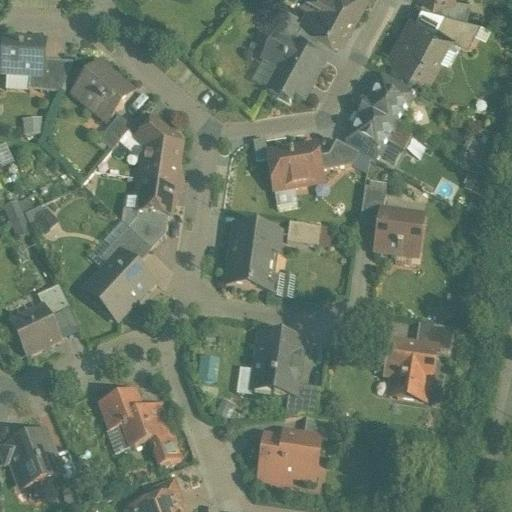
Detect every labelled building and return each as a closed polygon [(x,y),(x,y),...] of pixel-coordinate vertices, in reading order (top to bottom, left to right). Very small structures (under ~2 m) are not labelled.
[(315,0),(303,22),(341,43),(364,0),(315,0)] [(481,25),(445,15),(438,28),(468,45),(466,49),(467,50),(481,25)] [(298,33),(270,18),(263,30),(275,37),(276,35),(293,43),(298,33)] [(444,37),(412,20),(389,60),(429,82),(439,62),(433,58),(444,37)] [(293,43),(276,35),(275,37),(262,60),(279,69),(266,92),(289,104),(294,96),(303,102),(325,61),(293,43)] [(44,46),(4,43),(2,77),(41,80),(42,80),(43,66),(44,46)] [(73,68),(43,66),(42,80),(41,80),(40,96),(61,97),(73,68)] [(133,96),(99,67),(73,98),(94,115),(98,111),(111,122),(133,96)] [(415,94),(383,77),(364,112),(395,130),(415,94)] [(395,130),(364,112),(345,148),(359,156),(376,165),(395,130)] [(100,144),(114,152),(127,130),(112,122),(100,144)] [(171,139),(158,128),(141,147),(147,152),(145,164),(142,164),(139,183),(175,189),(179,157),(169,155),(171,139)] [(345,148),(337,144),(328,157),(318,159),(321,174),(352,168),(359,156),(345,148)] [(316,148),(268,156),(274,193),(323,185),(321,174),(318,159),(316,148)] [(175,189),(139,183),(136,203),(139,204),(137,223),(167,227),(168,220),(170,220),(175,189)] [(386,194),(365,191),(360,228),(378,231),(381,232),(382,225),(379,225),(381,214),(383,214),(386,194)] [(20,205),(5,209),(15,242),(30,238),(20,205)] [(383,214),(381,214),(379,225),(382,225),(381,232),(378,231),(375,253),(396,256),(396,258),(401,259),(402,251),(417,253),(423,221),(383,214)] [(167,227),(137,223),(128,233),(151,254),(165,239),(167,227)] [(321,231),(289,226),(287,246),(318,251),(321,231)] [(282,237),(234,230),(226,290),(250,293),(250,292),(270,294),(270,293),(266,293),(271,255),(279,256),(282,237)] [(151,254),(128,233),(111,251),(119,259),(120,258),(135,272),(151,254)] [(119,259),(85,296),(117,326),(153,288),(135,272),(120,258),(119,259)] [(37,300),(43,312),(45,310),(51,323),(70,314),(58,289),(37,300)] [(43,312),(12,326),(28,361),(62,345),(51,323),(45,310),(43,312)] [(449,331),(419,327),(416,348),(437,351),(437,353),(445,354),(449,331)] [(301,346),(259,340),(252,395),(288,400),(294,401),(295,390),(301,346)] [(416,348),(391,345),(386,380),(393,381),(390,401),(426,406),(429,387),(432,387),(437,353),(437,351),(416,348)] [(199,360),(199,384),(218,384),(217,360),(199,360)] [(320,393),(295,390),(294,401),(288,400),(285,425),(306,422),(308,422),(316,423),(320,393)] [(142,416),(134,396),(101,409),(111,435),(108,436),(116,458),(151,445),(153,451),(174,443),(167,426),(156,430),(150,413),(142,416)] [(316,423),(308,422),(306,422),(304,441),(320,444),(320,445),(335,447),(338,426),(316,423)] [(46,435),(5,451),(5,453),(1,455),(6,469),(17,464),(28,493),(61,480),(64,487),(78,481),(68,455),(55,460),(46,435)] [(304,441),(297,440),(296,446),(265,442),(259,485),(289,490),(290,481),(309,484),(312,466),(317,467),(320,445),(320,444),(304,441)] [(174,443),(153,451),(160,470),(181,462),(174,443)] [(174,485),(145,496),(149,507),(135,511),(178,511),(180,511),(182,505),(174,485)]
